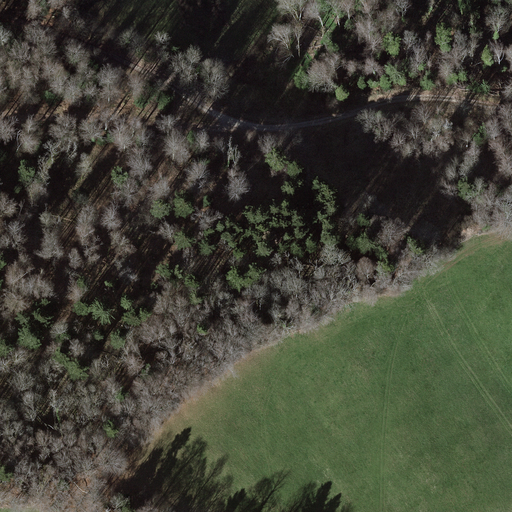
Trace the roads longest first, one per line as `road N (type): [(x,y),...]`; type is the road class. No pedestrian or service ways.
road 1 (track): [(0,11),(120,58),(236,122),(312,124),(417,96),(511,106)]
road 2 (track): [(259,125),(52,113),(0,118)]
